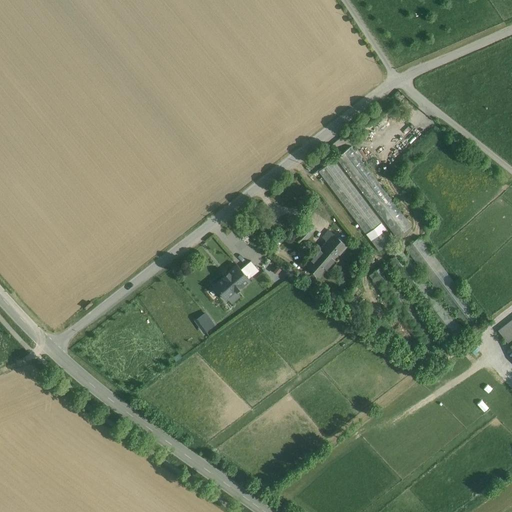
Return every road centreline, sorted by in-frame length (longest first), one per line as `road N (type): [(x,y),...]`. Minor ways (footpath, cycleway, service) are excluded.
road 1 (unclassified): [(50,347),(399,80)]
road 2 (tertiary): [(265,511),(50,347)]
road 3 (unclassified): [(511,170),(399,80)]
road 4 (unclassified): [(399,80),(511,31)]
